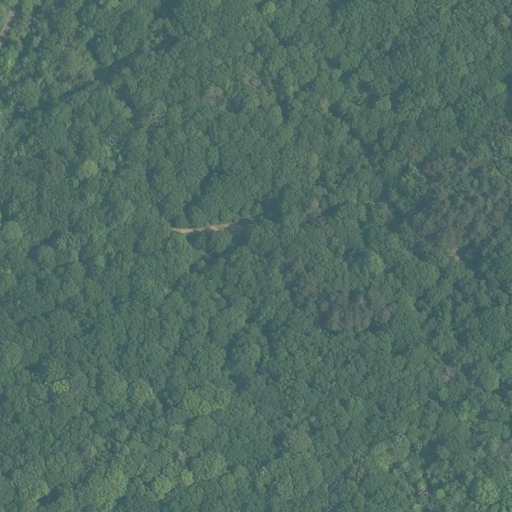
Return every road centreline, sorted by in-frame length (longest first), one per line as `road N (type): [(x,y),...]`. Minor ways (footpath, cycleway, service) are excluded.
road 1 (unknown): [(441,252),(420,252),(349,137),(288,78),(247,0)]
road 2 (unknown): [(511,409),(475,393),(444,393),(426,369),(460,288),(463,264),(441,252)]
road 3 (unknown): [(74,0),(0,125)]
